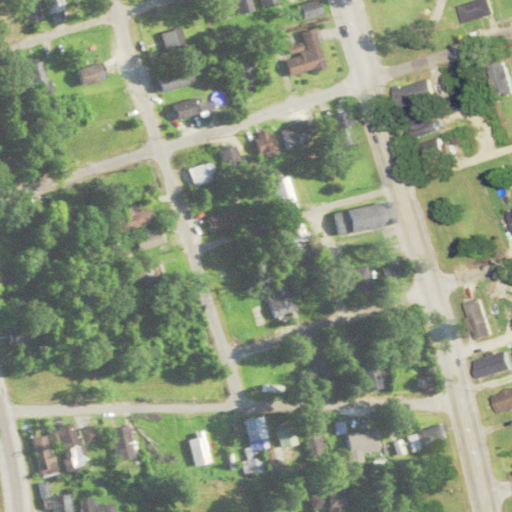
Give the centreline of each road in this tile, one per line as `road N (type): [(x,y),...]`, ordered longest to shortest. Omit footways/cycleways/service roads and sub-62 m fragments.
road 1 (residential): [(0,191),(511,29)]
road 2 (primary): [(488,511),(451,353),(343,0)]
road 3 (residential): [(461,396),(0,400)]
road 4 (residential): [(234,399),(108,0)]
road 5 (residential): [(188,248),(511,144)]
road 6 (residential): [(220,353),(511,259)]
road 7 (residential): [(0,46),(153,0)]
